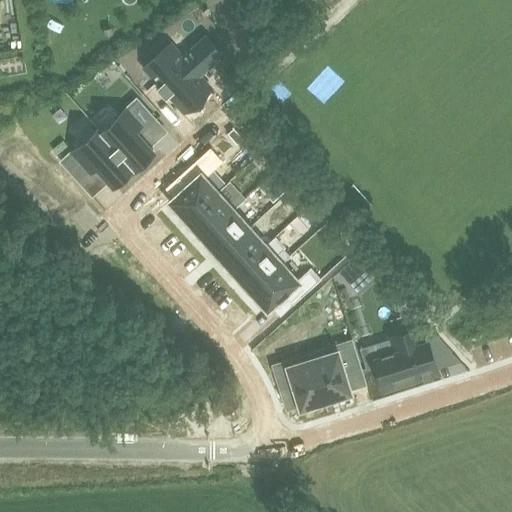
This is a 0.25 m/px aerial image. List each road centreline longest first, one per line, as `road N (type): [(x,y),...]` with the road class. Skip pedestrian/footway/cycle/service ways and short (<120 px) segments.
road 1 (residential): [(268,447),(231,345),(117,208),(237,101)]
road 2 (residential): [(0,451),(268,447)]
road 3 (residential): [(268,447),(511,374)]
